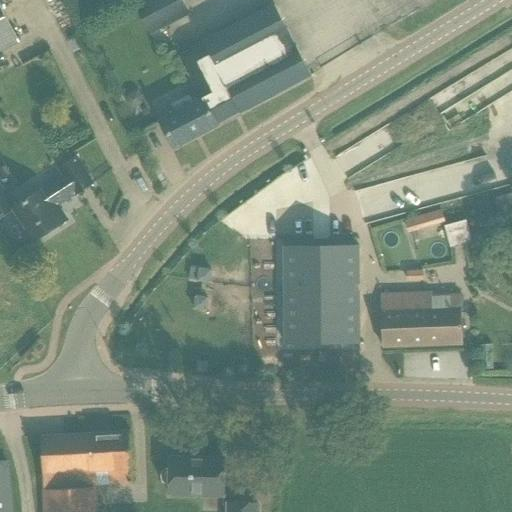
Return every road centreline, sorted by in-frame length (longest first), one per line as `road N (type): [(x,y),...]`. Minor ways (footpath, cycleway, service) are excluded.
road 1 (tertiary): [(76,390),(79,331),(188,196),(245,152),(496,0)]
road 2 (secondary): [(511,400),(76,390)]
